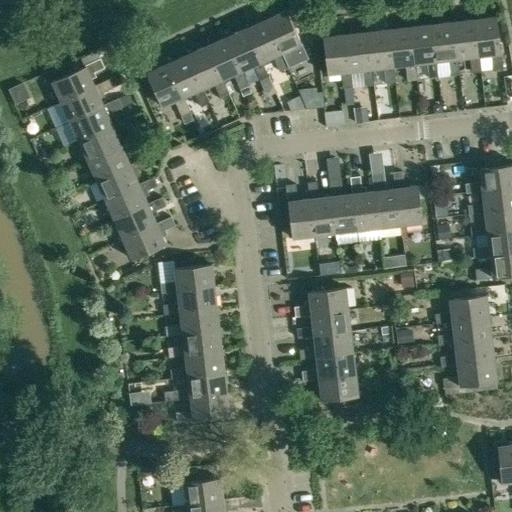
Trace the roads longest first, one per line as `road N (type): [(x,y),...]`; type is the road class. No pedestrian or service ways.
road 1 (residential): [(241,200),(278,511)]
road 2 (residential): [(511,120),(256,151),(241,166),(241,200)]
